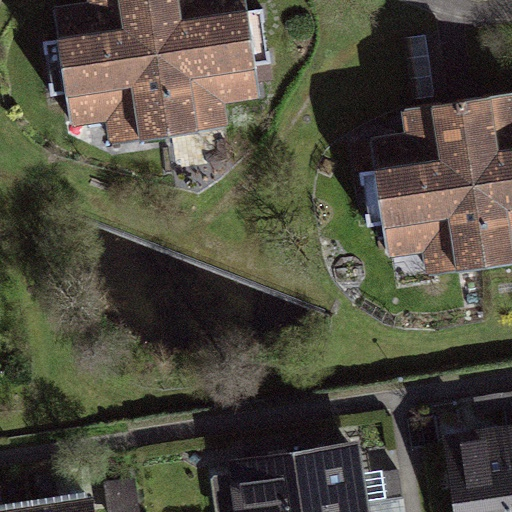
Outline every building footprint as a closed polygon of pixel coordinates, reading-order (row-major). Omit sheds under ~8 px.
[(252,92),(239,0),(88,0),(89,6),(57,10),(72,116),(113,110),(118,141),(209,128),(204,99),(252,92)] [(511,93),(408,109),(412,133),(380,137),(395,243),(435,237),(440,268),(511,258),(511,93)] [(511,511),(511,425),(451,435),(462,511),(511,511)] [(363,511),(354,440),(239,455),(246,511),(363,511)] [(108,476),(109,511),(138,511),(136,474),(108,476)] [(83,511),(81,490),(0,502),(0,511),(83,511)]
